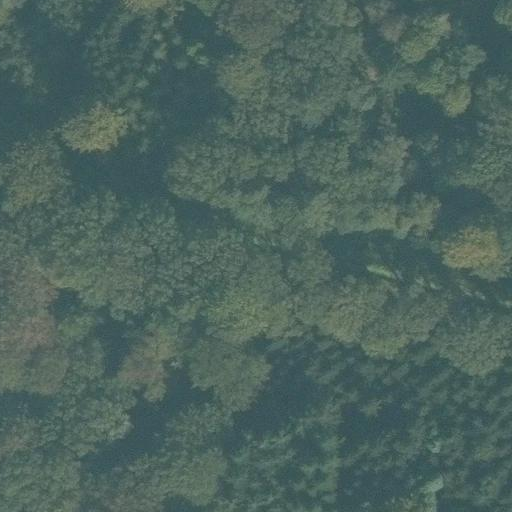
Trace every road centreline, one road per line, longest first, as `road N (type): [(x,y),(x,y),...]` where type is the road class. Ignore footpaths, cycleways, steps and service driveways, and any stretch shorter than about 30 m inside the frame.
road 1 (unclassified): [(173,247),(511,333)]
road 2 (unclassified): [(13,511),(173,247)]
road 3 (unclassified): [(173,247),(318,0)]
road 4 (unclassified): [(0,201),(173,247)]
